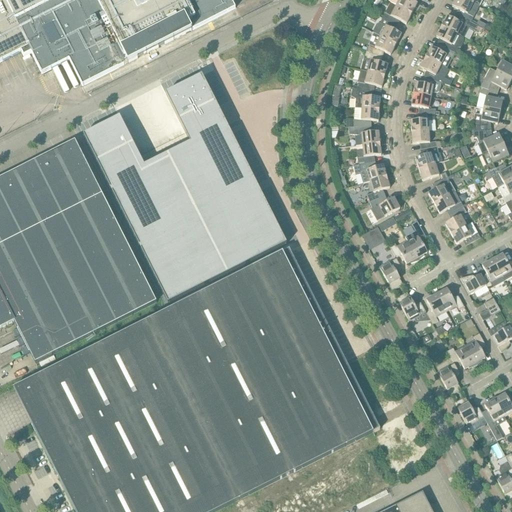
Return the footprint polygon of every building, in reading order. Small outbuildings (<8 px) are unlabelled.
[(0,0),(0,62),(21,52),(23,51),(25,56),(22,57),(33,79),(34,80),(35,81),(36,82),(37,83),(50,96),(51,96),(52,96),(52,97),(53,97),(54,97),(55,97),(55,96),(56,96),(57,96),(57,95),(58,95),(59,94),(59,93),(60,93),(60,92),(60,91),(60,90),(59,90),(55,81),(75,71),(79,79),(82,85),(83,87),(128,64),(235,9),(230,0),(0,0)] [(392,0),(390,4),(412,15),(417,4),(409,0),(392,0)] [(464,0),(455,0),(452,7),(462,12),(459,17),(466,21),(471,23),(473,18),(479,8),(464,0)] [(390,4),(382,19),(394,25),(397,20),(406,25),(412,15),(390,4)] [(447,17),(441,27),(457,35),(463,38),(464,39),(469,29),(475,32),(476,30),(478,27),(471,23),(466,21),(459,17),(457,22),(447,17)] [(372,33),(374,35),(396,46),(401,35),(392,30),(394,25),(382,19),(380,24),(377,25),(374,31),(375,34),(372,33)] [(441,27),(436,38),(446,43),(443,48),(455,54),(458,49),(460,47),(463,42),(463,38),(457,35),(441,27)] [(369,46),(366,52),(378,57),(380,51),(390,56),(396,46),(374,35),(369,46)] [(431,48),(425,58),(446,69),(451,59),(452,59),(455,54),(443,48),(441,53),(431,48)] [(364,59),(360,71),(368,73),(385,77),(388,66),(376,63),(378,57),(366,52),(364,59)] [(425,58),(420,69),(426,72),(425,78),(428,79),(441,84),(449,87),(452,82),(445,78),(449,71),(446,69),(425,58)] [(511,67),(502,62),(497,73),(511,81),(511,67)] [(483,82),(481,88),(495,93),(497,88),(497,87),(507,92),(511,81),(497,73),(490,69),(483,82)] [(353,89),(370,92),(371,86),(375,87),(382,89),(385,77),(368,73),(360,71),(357,83),(358,83),(357,87),(357,90),(353,89)] [(120,118),(83,136),(168,305),(287,245),(259,191),(202,76),(166,95),(190,144),(144,167),(120,118)] [(416,83),(414,95),(431,99),(432,93),(434,94),(435,94),(436,94),(437,94),(437,93),(438,93),(439,93),(439,92),(441,89),(441,88),(441,87),(441,86),(441,84),(428,79),(426,85),(423,85),(416,83)] [(481,88),(479,94),(486,97),(483,110),(500,113),(503,102),(493,100),(493,98),(495,93),(481,88)] [(353,89),(351,97),(355,100),(355,109),(362,109),(379,111),(380,99),(369,98),(370,92),(353,89)] [(414,95),(411,107),(422,109),(422,115),(435,116),(435,110),(429,110),(431,99),(414,95)] [(354,121),(353,121),(353,122),(353,128),(368,128),(368,122),(371,122),(378,122),(379,111),(362,109),(355,109),(354,121)] [(475,115),(472,127),(473,133),(485,132),(487,131),(487,125),(487,123),(498,125),(500,113),(483,110),(482,116),(475,115)] [(422,121),(411,121),(411,133),(429,132),(428,120),(435,121),(435,116),(422,115),(422,121)] [(353,128),(349,128),(349,134),(355,135),(356,147),(362,146),(380,144),(378,133),(372,133),(368,134),(368,128),(353,128)] [(429,132),(411,133),(412,145),(429,144),(429,132)] [(485,132),(473,133),(473,139),(476,139),(479,144),(477,145),(482,156),(504,146),(499,135),(489,140),(485,132)] [(0,328),(14,322),(17,329),(30,354),(35,364),(156,303),(92,175),(75,142),(0,179),(0,328)] [(363,152),(356,153),(357,159),(358,166),(371,163),(370,157),(381,156),(380,144),(362,146),(363,152)] [(482,156),(481,156),(489,173),(496,169),(493,164),(509,157),(504,146),(482,156)] [(437,148),(432,149),(422,151),(424,156),(415,159),(419,171),(435,165),(442,163),(438,153),(437,148)] [(357,166),(354,167),(355,174),(356,177),(361,175),(363,184),(370,182),(386,178),(383,166),(376,168),(372,169),(371,163),(358,166),(357,166)] [(439,177),(435,165),(419,171),(422,182),(439,177)] [(489,173),(485,175),(488,180),(492,178),(498,189),(511,180),(511,167),(507,170),(504,172),(502,166),(496,169),(489,173)] [(373,194),(367,196),(370,203),(382,198),(379,192),(390,189),(386,178),(370,182),(373,194)] [(434,205),(455,193),(450,183),(448,178),(443,180),(436,183),(438,189),(428,194),(434,205)] [(511,180),(498,189),(503,198),(498,201),(501,207),(505,204),(511,200),(511,180)] [(464,208),(455,193),(434,205),(440,215),(449,210),(452,214),(464,208)] [(483,198),(486,203),(494,199),(491,194),(483,198)] [(382,198),(370,203),(372,209),(371,210),(378,222),(385,218),(400,210),(394,199),(388,202),(384,204),(382,198)] [(445,225),(451,235),(466,227),(460,216),(466,213),(464,209),(464,208),(452,214),(455,219),(445,225)] [(410,210),(395,218),(397,223),(413,215),(410,210)] [(415,232),(405,238),(407,242),(418,262),(427,254),(423,246),(422,243),(427,240),(417,223),(412,226),(415,232)] [(472,223),(466,227),(451,235),(456,245),(466,240),(469,245),(480,239),(472,223)] [(378,227),(372,230),(380,245),(386,242),(378,227)] [(389,247),(395,258),(401,255),(407,266),(418,262),(407,242),(397,248),(395,244),(389,247)] [(58,412),(31,425),(52,466),(68,497),(75,511),(216,511),(373,434),(380,430),(289,250),(168,312),(49,371),(40,376),(58,412)] [(502,254),(491,258),(502,278),(504,282),(511,277),(511,263),(508,265),(507,263),(502,254)] [(491,258),(482,266),(486,274),(488,277),(483,279),(482,280),(486,287),(488,291),(494,287),(494,288),(504,282),(502,278),(491,258)] [(379,269),(392,292),(403,286),(396,273),(397,271),(399,272),(401,268),(396,260),(390,263),(379,269)] [(471,277),(460,279),(463,285),(469,296),(486,287),(482,280),(480,276),(472,280),(471,277)] [(447,289),(435,293),(446,313),(456,307),(458,311),(464,308),(458,297),(453,300),(447,289)] [(414,306),(407,293),(396,299),(409,322),(420,316),(426,313),(421,304),(417,304),(417,306),(414,306)] [(436,318),(446,313),(435,293),(426,301),(432,311),(426,315),(432,325),(438,322),(436,318)] [(484,304),(487,310),(497,305),(493,299),(484,304)] [(500,312),(497,305),(487,310),(491,317),(500,312)] [(507,343),(511,340),(511,333),(509,328),(492,337),(498,348),(501,354),(509,346),(507,343)] [(475,342),(465,347),(476,367),(485,359),(480,349),(485,345),(479,335),(473,338),(475,342)] [(422,346),(431,341),(428,336),(419,341),(422,346)] [(465,371),(476,367),(465,347),(455,353),(453,349),(447,352),(452,360),(453,363),(459,360),(465,371)] [(443,365),(435,369),(437,374),(450,397),(461,391),(455,380),(459,374),(454,365),(453,363),(452,360),(443,365)] [(505,394),(493,398),(504,418),(511,413),(511,404),(511,405),(505,394)] [(465,398),(454,404),(467,427),(468,426),(472,433),(487,424),(484,420),(483,418),(484,418),(479,409),(471,409),(465,398)] [(493,398),(484,406),(489,414),(490,417),(485,419),(484,420),(487,424),(490,430),(497,442),(503,439),(496,427),(506,422),(504,418),(493,398)] [(488,447),(480,451),(481,453),(483,457),(484,459),(488,457),(489,450),(488,447)] [(501,476),(495,479),(508,502),(511,499),(511,469),(511,468),(508,462),(500,467),(499,471),(501,476)] [(431,511),(422,494),(385,511),(431,511)]
